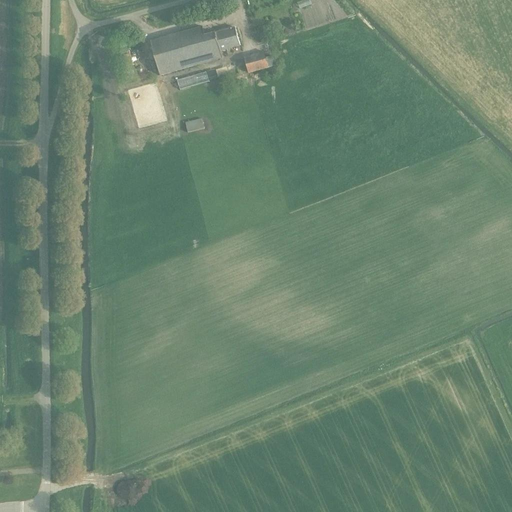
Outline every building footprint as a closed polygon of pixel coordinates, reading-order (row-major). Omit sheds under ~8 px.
[(205,36),(203,27),(151,42),(161,76),(223,59),(221,51),(241,46),(236,27),(205,36)] [(248,74),(275,66),(272,56),(266,58),(264,52),(244,58),(248,74)] [(178,80),(181,89),(211,81),(208,71),(178,80)] [(188,133),(204,129),(202,119),(186,123),(188,133)] [(372,251),(353,256),(357,271),(369,268),(366,257),(373,255),(372,251)]
